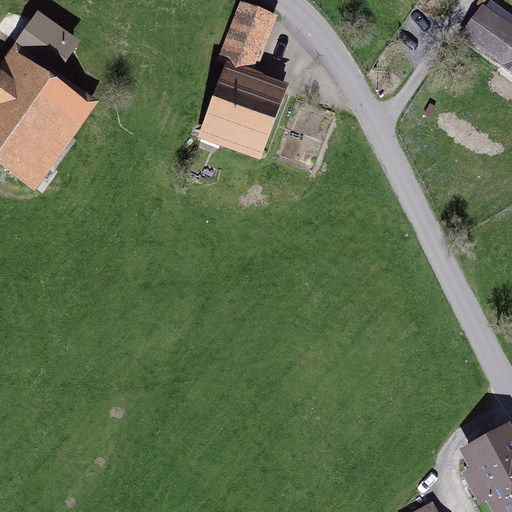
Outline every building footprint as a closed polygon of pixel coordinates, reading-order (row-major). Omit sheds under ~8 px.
[(244,10),(222,63),(258,78),(280,25),(244,10)] [(511,31),(482,10),(464,35),(511,68),(511,31)] [(69,42),(30,18),(0,63),(0,180),(21,198),(92,113),(51,77),(69,42)] [(220,76),(197,134),(262,160),(285,101),(220,76)] [(511,511),(511,445),(502,427),(447,457),(476,511),(511,511)]
